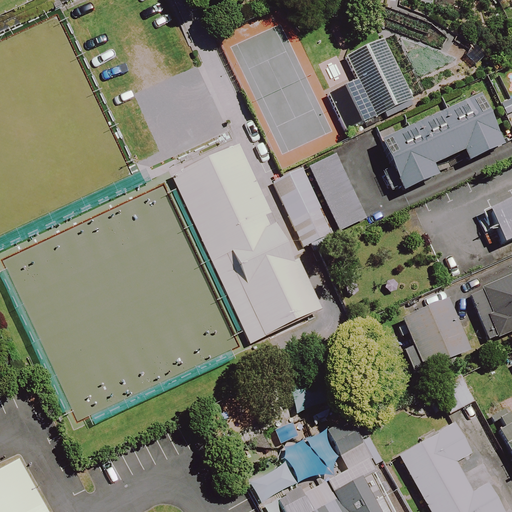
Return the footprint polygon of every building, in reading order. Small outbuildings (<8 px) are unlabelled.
[(373,121),(409,104),(380,42),(344,59),(356,84),(326,98),(343,135),(373,121)] [(484,118),(476,99),(375,142),(398,197),(434,182),(429,170),(459,157),(463,166),(498,151),(484,118)] [(253,140),(171,178),(250,349),(333,311),(253,140)] [(362,223),(332,158),(306,170),(336,235),(362,223)] [(511,197),(478,212),(498,256),(511,249),(511,197)] [(486,345),(511,334),(511,277),(466,297),(486,345)] [(401,353),(412,377),(420,374),(421,376),(467,356),(443,304),(398,324),(410,349),(401,353)] [(317,374),(282,389),(295,418),(330,403),(317,374)] [(456,378),(432,391),(438,401),(428,406),(433,417),(443,411),(447,419),(471,406),(456,378)] [(474,474),(457,483),(441,453),(458,445),(443,416),(384,448),(419,511),(476,511),(490,505),(474,474)] [(511,426),(498,434),(511,460),(511,426)] [(45,511),(18,463),(0,472),(0,511),(45,511)] [(376,511),(350,463),(292,494),(285,481),(259,495),(268,511),(376,511)]
